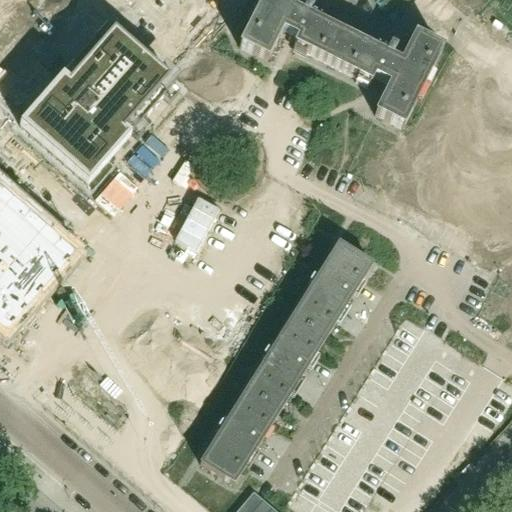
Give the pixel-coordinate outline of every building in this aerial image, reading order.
[(0,0),(0,21),(18,0),(0,0)] [(30,0),(18,0),(0,21),(0,34),(10,43),(40,8),(30,0)] [(30,0),(40,8),(57,23),(36,47),(48,57),(69,34),(81,44),(85,39),(97,50),(127,16),(145,32),(153,23),(138,10),(147,0),(30,0)] [(161,0),(147,0),(138,10),(153,23),(173,41),(188,23),(161,0)] [(194,0),(161,0),(188,23),(202,7),(194,0)] [(40,8),(10,43),(27,58),(36,47),(57,23),(40,8)] [(31,127),(21,139),(77,188),(87,176),(93,181),(114,157),(108,152),(117,142),(123,147),(134,135),(170,94),(108,40),(97,52),(92,47),(26,122),(31,127)] [(47,98),(49,83),(26,79),(24,94),(47,98)] [(74,258),(0,193),(0,333),(5,338),(74,258)] [(511,227),(497,245),(511,258),(511,227)] [(353,296),(370,268),(337,247),(319,275),(353,296)] [(336,323),(353,296),(319,275),(302,302),(336,323)] [(319,350),(334,325),(336,323),(302,302),(285,329),(319,350)] [(302,378),(319,350),(285,329),(268,357),(302,378)] [(284,405),(302,378),(268,357),(251,384),(284,405)] [(267,433),(284,405),(251,384),(234,412),(267,433)] [(250,460),(267,433),(234,412),(217,439),(250,460)] [(233,488),(250,460),(217,439),(199,467),(233,488)] [(273,511),(253,495),(238,511),(273,511)]
